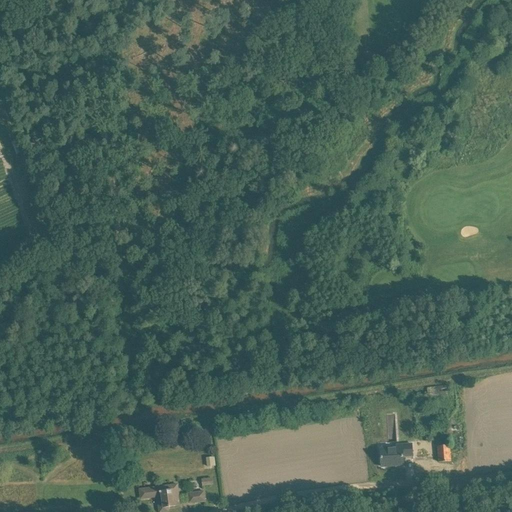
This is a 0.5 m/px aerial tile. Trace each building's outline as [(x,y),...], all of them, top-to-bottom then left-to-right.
[(447,385),(427,388),(428,396),(448,394),(447,385)] [(450,446),(438,447),(439,462),(451,461),(450,450),(461,450),(459,426),(448,427),(450,446)] [(398,448),(380,449),(381,466),(404,465),(403,457),(413,456),(412,445),(397,446),(398,448)] [(216,456),(207,457),(208,464),(216,463),(216,456)] [(139,489),(140,499),(157,497),(159,508),(164,507),(176,506),(176,505),(180,504),(178,484),(139,489)] [(204,492),(188,494),(189,503),(205,501),(204,492)]
